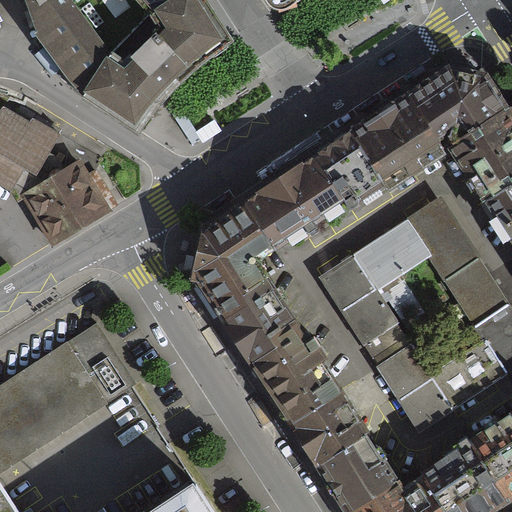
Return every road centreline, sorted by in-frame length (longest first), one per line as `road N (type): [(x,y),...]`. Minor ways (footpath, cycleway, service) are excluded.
road 1 (residential): [(123,230),(306,511)]
road 2 (residential): [(197,186),(40,77),(0,64)]
road 3 (residential): [(486,0),(316,107)]
road 4 (residential): [(316,107),(197,186)]
road 5 (residential): [(123,230),(0,302)]
road 6 (residential): [(316,107),(238,0)]
